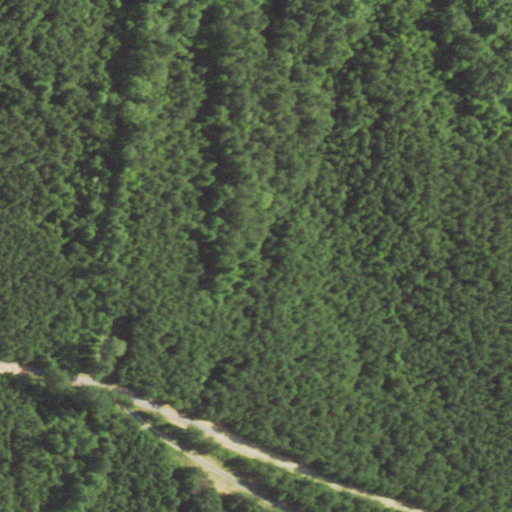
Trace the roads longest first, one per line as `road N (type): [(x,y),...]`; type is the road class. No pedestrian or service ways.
road 1 (residential): [(143,398),(270,491),(350,511)]
road 2 (residential): [(143,398),(52,370),(0,365)]
